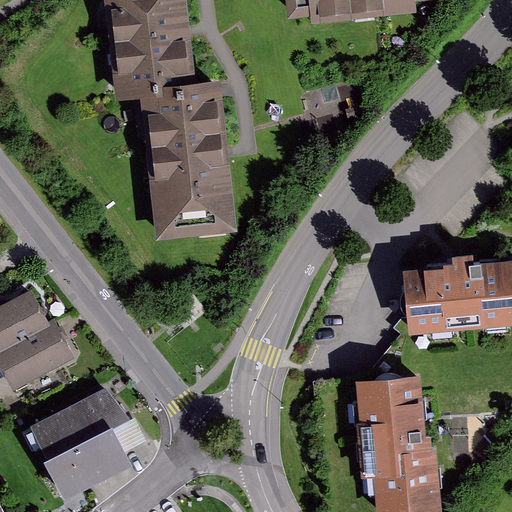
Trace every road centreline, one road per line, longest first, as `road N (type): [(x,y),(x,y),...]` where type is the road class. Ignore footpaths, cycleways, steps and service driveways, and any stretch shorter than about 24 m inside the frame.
road 1 (tertiary): [(510,0),(343,200),(276,314),(251,388)]
road 2 (residential): [(181,408),(0,180)]
